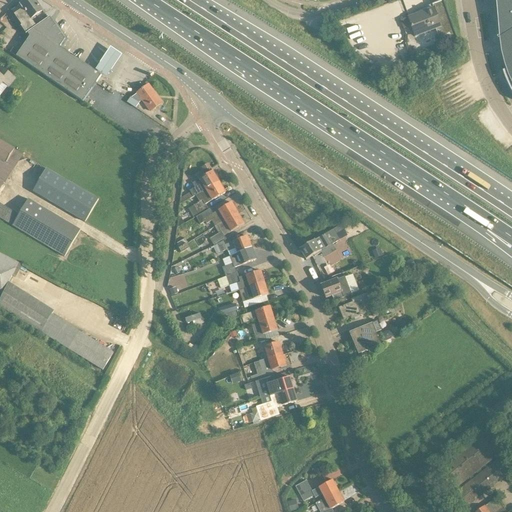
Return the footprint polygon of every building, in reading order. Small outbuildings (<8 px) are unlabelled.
[(48,19),(34,0),(28,0),(21,5),(21,6),(13,12),(23,26),(24,25),(29,33),(27,34),(29,38),(17,57),(83,103),(101,76),(60,48),(65,40),(50,19),(51,18),(50,18),(48,19)] [(511,0),(495,0),(499,37),(501,52),(504,64),(505,69),(502,71),(504,78),(509,89),(511,94),(511,0)] [(458,42),(443,1),(432,5),(434,9),(408,18),(415,37),(435,30),(440,43),(451,40),(452,44),(458,42)] [(357,21),(342,24),(344,36),(359,33),(357,21)] [(440,49),(434,42),(429,46),(435,53),(440,49)] [(16,57),(20,51),(14,47),(10,53),(16,57)] [(122,55),(111,48),(102,60),(96,69),(107,77),(114,67),(122,55)] [(0,75),(0,85),(3,83),(8,87),(15,79),(4,70),(0,75)] [(153,93),(148,86),(149,86),(148,86),(137,94),(151,112),(162,104),(153,92),(153,93)] [(136,109),(139,103),(131,97),(127,103),(136,109)] [(152,150),(157,144),(153,141),(148,147),(152,150)] [(14,150),(0,142),(0,157),(7,162),(14,150)] [(210,168),(208,164),(201,168),(204,172),(210,168)] [(86,225),(100,202),(48,171),(34,194),(86,225)] [(197,196),(219,183),(212,172),(187,187),(183,190),(186,194),(193,190),(197,196)] [(199,216),(209,210),(205,205),(225,193),(219,183),(197,196),(200,202),(197,204),(193,207),(196,211),(199,216)] [(65,257),(80,231),(28,200),(13,226),(65,257)] [(216,227),(238,214),(232,203),(218,211),(212,215),(209,210),(199,216),(196,218),(200,225),(205,222),(207,225),(213,221),(216,227)] [(214,247),(225,241),(224,241),(227,240),(225,236),(231,233),(244,225),(238,214),(216,227),(220,233),(210,240),(214,247)] [(315,257),(322,253),(321,251),(340,240),(337,235),(344,231),(341,226),(315,241),(300,250),(306,260),(314,256),(315,257)] [(239,254),(252,249),(247,237),(234,242),(226,245),(225,241),(214,247),(213,247),(216,255),(227,251),(236,248),(239,254)] [(179,249),(186,244),(188,244),(186,240),(176,245),(179,249)] [(179,249),(178,249),(181,254),(189,249),(186,244),(179,249)] [(217,281),(237,274),(235,268),(243,265),(256,260),(252,249),(239,254),(230,258),(232,264),(226,266),(228,271),(223,273),(225,277),(217,281)] [(372,251),(375,259),(383,256),(380,249),(372,251)] [(0,300),(18,264),(0,254),(0,300)] [(407,271),(415,267),(412,259),(404,263),(407,271)] [(307,266),(315,282),(324,278),(316,261),(307,266)] [(239,291),(264,283),(261,272),(247,276),(239,279),(237,274),(217,281),(221,289),(237,284),(239,291)] [(334,302),(352,295),(345,278),(337,281),(321,286),(326,299),(332,297),(334,302)] [(264,283),(239,291),(243,303),(268,295),(264,283)] [(178,294),(176,288),(169,290),(171,297),(178,294)] [(351,320),(372,311),(365,294),(351,300),(353,303),(339,309),(344,320),(350,317),(351,320)] [(220,310),(224,316),(233,313),(231,307),(220,310)] [(259,323),(273,319),(270,307),(256,312),(241,316),(244,324),(258,320),(259,323)] [(387,317),(396,313),(393,307),(384,311),(387,317)] [(226,322),(239,318),(237,312),(224,316),(226,322)] [(103,371),(113,353),(52,315),(41,333),(103,371)] [(257,344),(267,341),(265,335),(277,331),(273,319),(259,323),(263,334),(255,337),(257,344)] [(361,354),(380,345),(371,324),(352,332),(361,354)] [(259,362),(283,355),(279,343),(257,350),(257,349),(241,354),(245,367),(255,364),(253,356),(258,355),(260,361),(259,362)] [(265,379),(274,376),(272,371),(286,367),(283,355),(259,362),(261,369),(256,371),(258,375),(250,377),(250,378),(252,382),(252,384),(265,380),(265,379)] [(240,374),(230,377),(232,385),(242,382),(240,374)] [(270,397),(293,390),(290,378),(277,382),(275,376),(274,376),(265,379),(265,380),(268,389),(271,388),(273,396),(270,397)] [(293,390),(270,397),(272,402),(256,407),(260,421),(270,418),(267,411),(297,402),(293,390)] [(454,491),(504,451),(486,428),(435,468),(454,491)] [(466,507),(511,471),(511,459),(506,453),(455,493),(466,507)] [(325,499),(338,492),(332,481),(319,488),(312,492),(307,481),(295,487),(303,502),(314,496),(315,499),(322,495),(325,499)] [(338,492),(325,499),(315,504),(319,511),(326,511),(330,510),(344,503),(338,492)] [(504,508),(497,499),(485,507),(485,508),(479,511),(507,511),(504,508)] [(295,500),(288,502),(290,511),(298,510),(295,500)]
